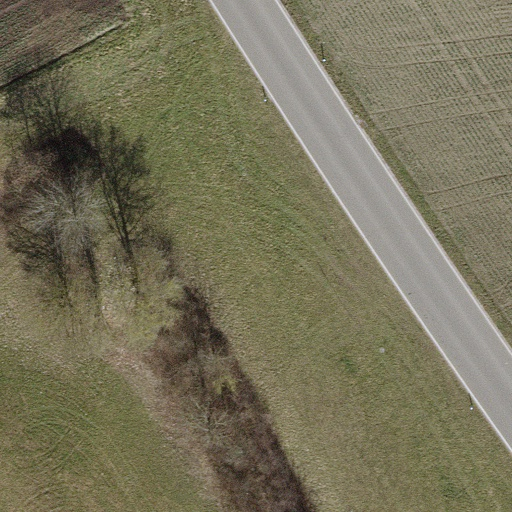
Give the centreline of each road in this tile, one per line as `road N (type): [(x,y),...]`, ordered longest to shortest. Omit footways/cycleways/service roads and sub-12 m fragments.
road 1 (unclassified): [(241,0),(511,398)]
road 2 (track): [(0,150),(246,7)]
